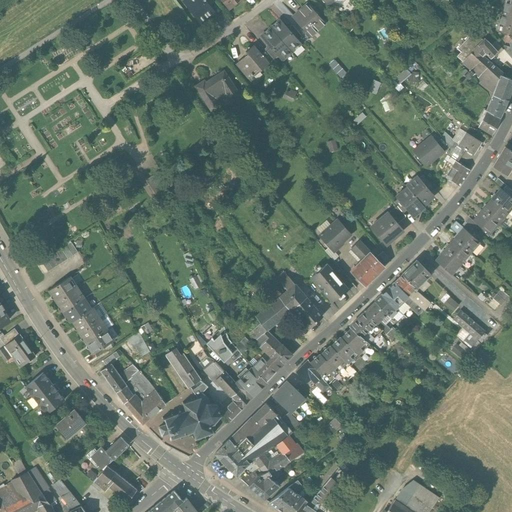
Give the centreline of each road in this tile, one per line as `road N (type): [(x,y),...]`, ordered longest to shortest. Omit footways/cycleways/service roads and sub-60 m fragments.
road 1 (residential): [(511,114),(462,198),(182,474)]
road 2 (secondary): [(0,258),(52,341),(114,415),(182,474)]
road 3 (residential): [(267,0),(185,58),(172,56),(134,0)]
road 4 (residential): [(113,0),(0,72)]
